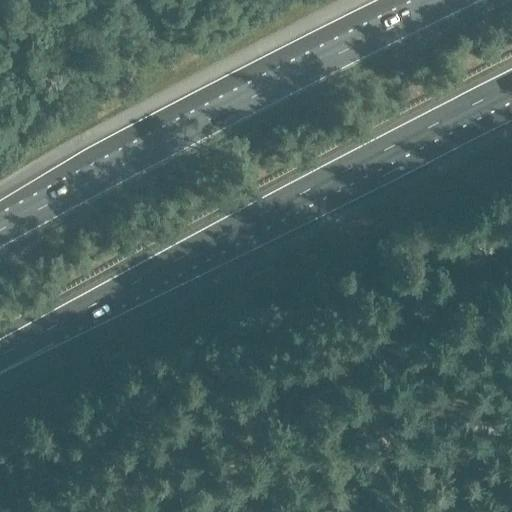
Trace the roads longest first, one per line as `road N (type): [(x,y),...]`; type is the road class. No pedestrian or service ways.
road 1 (motorway): [(0,355),(511,85)]
road 2 (motorway): [(450,0),(0,230)]
road 3 (track): [(511,434),(442,428),(283,442),(176,511)]
